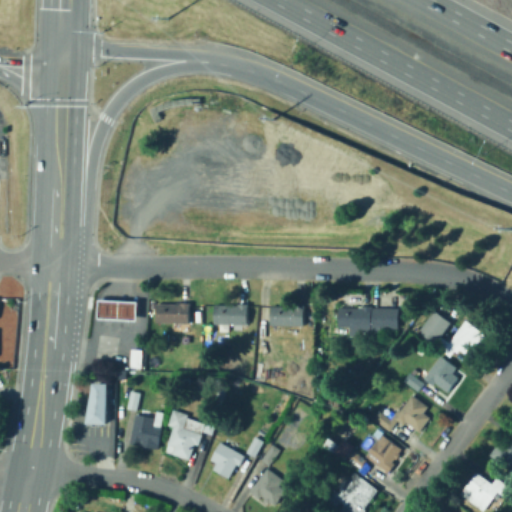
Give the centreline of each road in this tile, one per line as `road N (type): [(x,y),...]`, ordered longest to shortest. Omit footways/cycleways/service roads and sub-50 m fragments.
road 1 (residential): [(511,302),(421,269),(53,260)]
road 2 (motorway): [(45,362),(76,316),(89,165),(118,97),(175,65),(272,77)]
road 3 (motorway): [(277,0),(511,126)]
road 4 (motorway): [(272,77),(511,190)]
road 5 (residential): [(219,511),(144,481),(0,470)]
road 6 (motorway): [(62,45),(213,57),(272,77)]
road 7 (primary): [(54,242),(62,45)]
road 8 (residential): [(405,511),(511,363)]
road 9 (primary): [(45,362),(54,242)]
